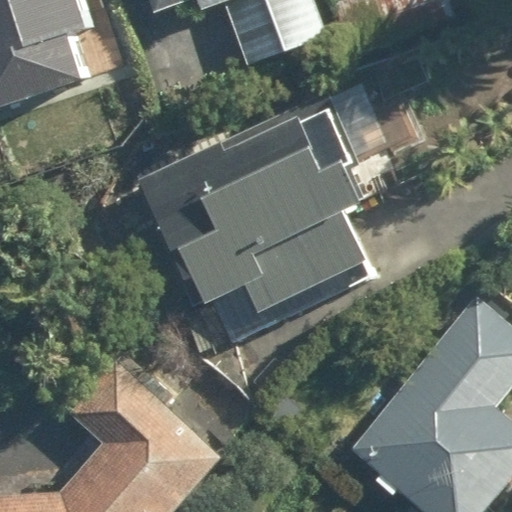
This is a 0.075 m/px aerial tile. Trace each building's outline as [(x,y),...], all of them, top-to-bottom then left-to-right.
[(162,111),(123,0),(0,0),(0,59),(33,155),(162,111)] [(217,0),(149,0),(155,19),(217,0)] [(322,37),(312,0),(263,0),(238,27),(257,67),(322,37)] [(326,0),(347,64),(462,27),(453,0),(326,0)] [(371,274),(350,223),(363,218),(344,169),(321,179),(301,130),(230,159),(225,147),(141,187),(194,313),(229,299),(240,327),(371,274)] [(511,328),(479,301),(356,447),(380,467),(372,477),(414,511),(492,511),(511,489),(511,426),(495,412),(511,391),(511,328)] [(0,479),(0,511),(184,511),(224,468),(129,376),(59,478),(0,479)]
